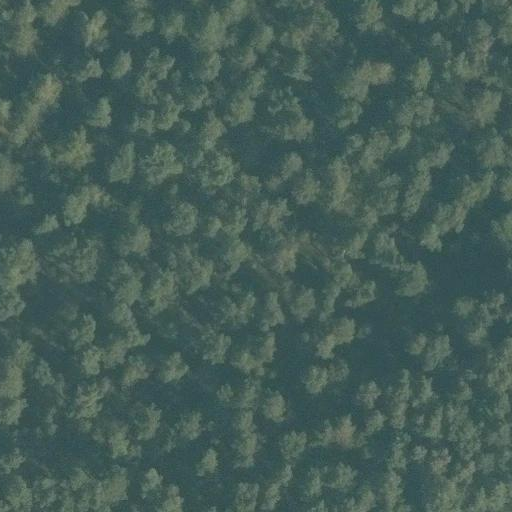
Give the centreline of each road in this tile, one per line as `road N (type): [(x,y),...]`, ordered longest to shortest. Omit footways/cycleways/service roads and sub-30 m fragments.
road 1 (track): [(212,511),(511,263)]
road 2 (track): [(105,0),(0,86)]
